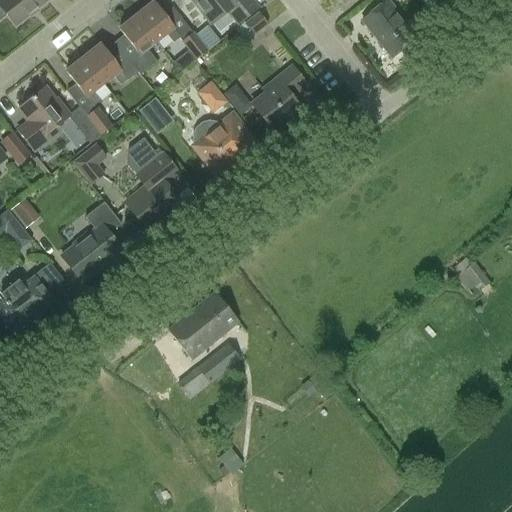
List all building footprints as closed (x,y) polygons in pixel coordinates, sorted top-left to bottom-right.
[(43,0),(3,0),(2,0),(0,0),(0,21),(6,16),(14,27),(45,2),(43,0)] [(190,0),(211,26),(226,14),(237,28),(260,9),(252,0),(190,0)] [(431,0),(424,0),(413,8),(420,17),(435,6),(431,0)] [(376,41),(402,20),(387,1),(361,22),(376,41)] [(153,3),(136,17),(156,42),(165,35),(173,44),(181,38),(173,29),(153,3)] [(259,14),(258,13),(244,24),(254,37),(268,26),(268,25),(259,14)] [(147,50),(156,42),(136,17),(118,31),(138,56),(129,63),(139,76),(156,62),(147,50)] [(402,20),(376,41),(391,59),(417,39),(420,36),(418,32),(410,23),(406,25),(402,20)] [(192,34),(182,42),(197,61),(207,53),(192,34)] [(100,46),(82,59),(102,85),(112,77),(120,87),(128,81),(120,71),(100,46)] [(93,93),(102,85),(82,59),(65,73),(85,99),(85,98),(93,108),(100,102),(93,93)] [(272,133),(301,110),(291,98),(306,86),(292,68),(263,91),(266,94),(251,106),(272,133)] [(227,104),(222,98),(211,84),(197,95),(213,115),(227,104)] [(234,85),(223,94),(241,114),(251,105),(234,85)] [(55,102),(44,89),(18,111),(28,124),(17,133),(33,152),(59,131),(57,127),(69,117),(68,116),(56,101),(55,102)] [(147,124),(155,118),(163,111),(154,100),(138,113),(147,124)] [(77,108),(68,116),(69,117),(75,125),(85,118),(77,108)] [(97,108),(85,118),(100,137),(113,127),(97,108)] [(255,146),(231,116),(219,127),(216,123),(209,121),(202,123),(195,129),(191,135),(192,143),(194,146),(192,148),(216,178),(255,146)] [(11,137),(0,146),(18,168),(30,159),(11,137)] [(156,156),(143,139),(127,151),(126,166),(144,189),(124,205),(145,230),(158,220),(163,220),(181,206),(175,198),(188,188),(160,153),(156,156)] [(106,159),(96,146),(73,164),(92,189),(104,179),(96,168),(106,159)] [(24,199),(8,212),(23,231),(39,218),(24,199)] [(123,252),(109,235),(121,226),(103,203),(84,219),(95,233),(89,238),(87,236),(60,258),(80,283),(97,270),(99,272),(123,252)] [(23,231),(8,212),(0,218),(0,234),(4,231),(20,251),(32,242),(23,231)] [(466,259),(450,272),(470,295),(478,289),(480,292),(489,284),(471,262),(469,263),(466,259)] [(0,292),(1,294),(0,295),(0,296),(3,300),(0,302),(0,320),(11,334),(23,325),(26,329),(29,327),(42,317),(44,315),(41,312),(53,302),(47,293),(33,277),(21,286),(18,282),(16,283),(14,280),(0,290),(0,292)] [(191,362),(238,324),(214,294),(167,332),(191,362)] [(241,366),(235,358),(237,356),(226,342),(175,384),(186,397),(222,368),(229,376),(241,366)] [(324,387),(323,386),(317,391),(318,392),(325,401),(331,396),(324,387)] [(209,421),(223,439),(241,424),(227,407),(209,421)] [(230,452),(219,461),(231,476),(242,468),(230,452)]
